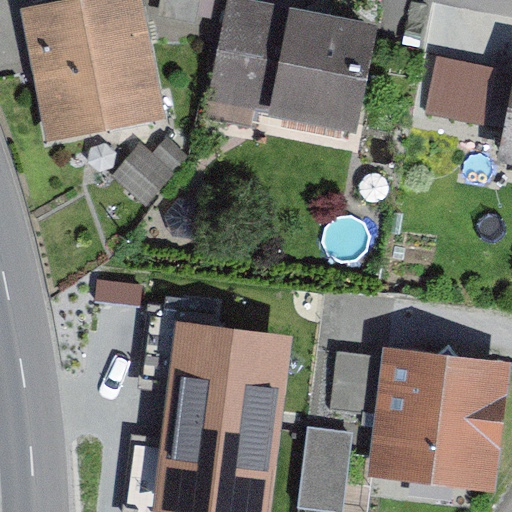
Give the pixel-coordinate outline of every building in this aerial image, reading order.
[(125,0),(35,18),(56,127),(150,109),(128,0),(125,0)] [(278,92),(276,101),(351,117),(368,32),(232,4),(217,79),(278,92)] [(507,125),(503,145),(511,146),(511,70),(493,67),(482,120),(507,125)] [(135,493),(276,511),(301,322),(184,306),(167,439),(143,436),(135,493)] [(426,361),(396,358),(389,417),(384,457),(483,469),(495,369),(466,366),(448,344),(426,361)] [(329,410),(389,417),(396,358),(337,350),(329,410)] [(337,511),(347,432),(307,427),(297,507),(337,511)]
